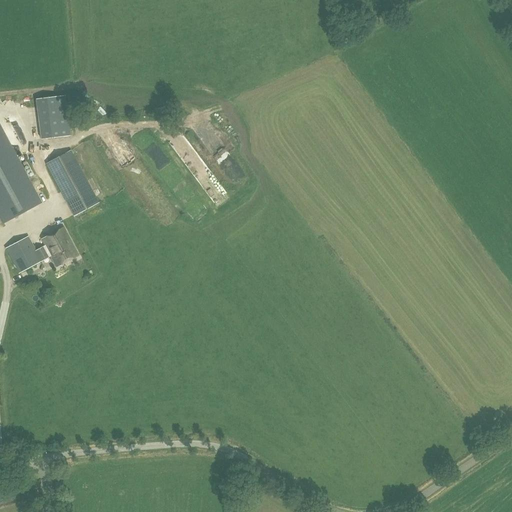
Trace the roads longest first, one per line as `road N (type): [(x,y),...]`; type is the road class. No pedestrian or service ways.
road 1 (unclassified): [(44,458),(211,446),(239,454),(333,511)]
road 2 (unclassified): [(399,511),(511,437)]
